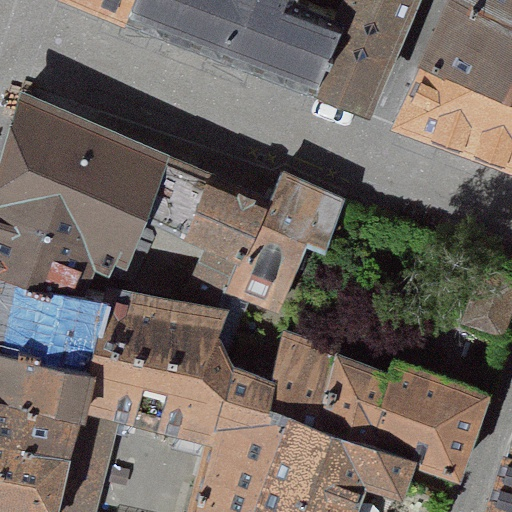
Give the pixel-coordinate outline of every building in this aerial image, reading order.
[(123,0),(120,7),(308,83),(339,6),(324,0),(123,0)] [(341,0),(339,6),(308,83),(369,105),(414,0),(341,0)] [(511,0),(449,0),(446,8),(511,35),(511,0)] [(511,35),(446,8),(412,80),(511,115),(511,35)] [(511,187),(511,115),(412,80),(385,137),(511,187)] [(0,147),(0,288),(98,318),(104,294),(133,227),(162,165),(12,99),(0,147)] [(179,307),(221,317),(224,306),(268,205),(162,165),(133,227),(204,257),(179,307)] [(268,205),(224,306),(278,323),(307,241),(325,248),(344,196),(283,168),(268,205)] [(511,284),(482,275),(462,333),(503,346),(511,319),(511,284)] [(98,318),(0,288),(0,368),(81,390),(98,318)] [(248,511),(279,422),(262,416),(267,388),(226,372),(213,344),(221,317),(179,307),(104,294),(98,318),(81,390),(69,441),(61,475),(52,511),(96,511),(119,430),(129,433),(186,448),(201,452),(185,511),(248,511)] [(262,416),(279,422),(412,469),(459,485),(491,402),(393,367),(389,381),(278,338),(267,388),(262,416)] [(81,390),(0,368),(0,420),(69,441),(81,390)] [(69,441),(0,420),(0,464),(61,475),(69,441)] [(398,506),(412,469),(279,422),(248,511),(353,511),(360,496),(398,506)] [(498,461),(483,511),(511,511),(511,465),(507,464),(498,461)] [(0,511),(52,511),(61,475),(0,464),(0,511)]
